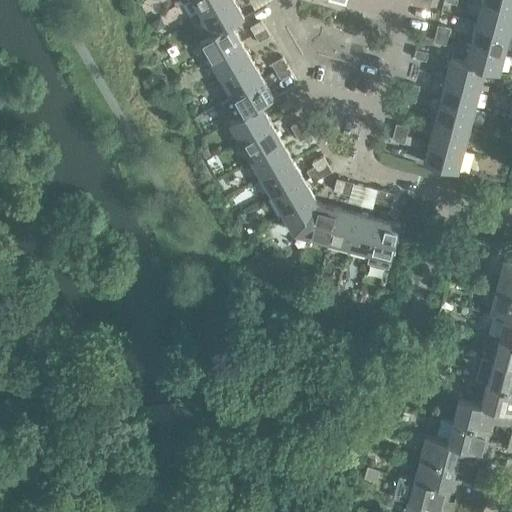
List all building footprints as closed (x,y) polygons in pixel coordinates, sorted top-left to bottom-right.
[(194,0),(202,14),(225,0),(194,0)] [(235,0),(225,0),(202,14),(212,31),(230,21),(231,23),(244,16),(235,0)] [(511,7),(482,0),(481,0),(477,18),(510,27),(511,21),(511,7)] [(477,18),(471,40),(505,49),(510,27),(477,18)] [(250,26),(254,34),(266,27),(261,20),(250,26)] [(242,41),(231,23),(230,21),(212,31),(200,39),(211,59),(242,41)] [(438,24),(436,32),(448,36),(451,28),(438,24)] [(266,27),(254,34),(259,41),(270,35),(266,27)] [(436,32),(433,41),(446,44),(448,36),(436,32)] [(505,49),(471,40),(465,61),(485,66),(485,69),(498,72),(505,49)] [(211,59),(222,77),(252,59),(242,41),(211,59)] [(416,49),(414,57),(426,60),(429,52),(416,49)] [(271,62),(276,70),(287,63),(282,56),(271,62)] [(451,57),(445,81),(479,90),(485,69),(485,66),(465,61),(451,57)] [(252,59),(222,77),(232,95),(263,78),(252,59)] [(287,63),(276,70),(280,77),(291,71),(287,63)] [(263,78),(232,95),(243,113),(243,114),(261,104),(274,97),(263,78)] [(445,81),(440,100),(474,109),(479,90),(445,81)] [(420,85),(407,82),(405,90),(418,94),(420,85)] [(285,90),(274,97),(278,105),(290,98),(285,90)] [(415,103),(418,94),(405,90),(402,99),(415,103)] [(468,129),(474,109),(440,100),(435,120),(468,129)] [(243,114),(243,113),(229,120),(241,142),(272,124),(261,104),(243,114)] [(290,125),(295,133),(306,126),(301,119),(290,125)] [(435,120),(429,140),(463,149),(468,129),(435,120)] [(394,131),(407,135),(409,126),(396,123),(394,131)] [(241,142),(252,160),(283,142),(272,124),(241,142)] [(306,126),(295,133),(299,140),(310,134),(306,126)] [(405,143),(407,135),(394,131),(392,140),(405,143)] [(457,171),(463,149),(429,140),(424,162),(457,171)] [(252,160),(263,179),(294,161),(283,142),(252,160)] [(307,170),(310,175),(328,164),(323,155),(312,162),(314,166),(307,170)] [(263,179),(273,196),(304,178),(294,161),(263,179)] [(328,164),(310,175),(314,181),(332,170),(328,164)] [(342,192),(346,179),(337,177),(334,190),(342,192)] [(273,196),(283,213),(314,195),(304,178),(273,196)] [(354,182),(346,179),(342,192),(351,194),(354,182)] [(383,203),(387,190),(378,188),(375,200),(383,203)] [(395,193),(387,190),(383,203),(392,205),(395,193)] [(293,232),(312,237),(321,202),(317,201),(314,195),(283,213),(293,232)] [(312,237),(331,242),(340,207),(321,202),(312,237)] [(331,242),(351,247),(360,213),(340,207),(331,242)] [(351,247),(369,252),(379,218),(360,213),(351,247)] [(400,224),(379,218),(369,252),(391,258),(400,224)] [(511,258),(504,256),(496,289),(511,292),(511,258)] [(511,316),(511,292),(496,289),(489,313),(504,317),(505,315),(511,316)] [(511,316),(505,315),(504,317),(499,337),(511,340),(511,316)] [(511,340),(499,337),(494,359),(511,363),(511,340)] [(511,363),(494,359),(488,381),(511,386),(511,363)] [(511,386),(488,381),(483,401),(482,401),(511,410),(511,386)] [(482,401),(483,401),(460,395),(454,418),(489,427),(491,418),(500,420),(500,421),(511,423),(511,410),(482,401)] [(436,436),(449,439),(448,440),(492,452),(495,442),(485,440),(489,427),(454,418),(442,415),(436,436)] [(492,454),(492,452),(448,440),(449,439),(436,436),(426,433),(421,456),(455,465),(458,455),(466,457),(466,459),(489,465),(492,454)] [(449,488),(456,490),(481,497),(486,477),(476,475),(474,483),(452,477),(455,465),(421,456),(415,479),(449,487),(449,488)] [(446,497),(449,488),(449,487),(415,479),(406,511),(410,511),(453,511),(456,500),(446,497)]
